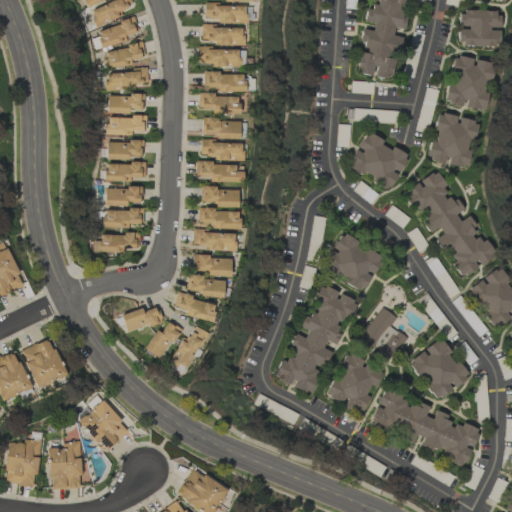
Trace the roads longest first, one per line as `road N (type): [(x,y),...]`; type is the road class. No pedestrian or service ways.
road 1 (residential): [(7,0),(29,81),(35,201),(47,252),(101,355),(137,394),(207,441),(376,511)]
road 2 (residential): [(465,511),(486,481),(497,419),(492,370),(392,232),(336,184),(328,158),(338,0)]
road 3 (residential): [(65,298),(152,274),(162,262),(174,73),(157,0)]
road 4 (residential): [(255,382),(468,509)]
road 5 (residential): [(336,184),(307,206),(255,382)]
road 6 (residential): [(331,99),(414,103),(437,0)]
road 7 (residential): [(37,511),(91,511),(128,493),(143,472)]
